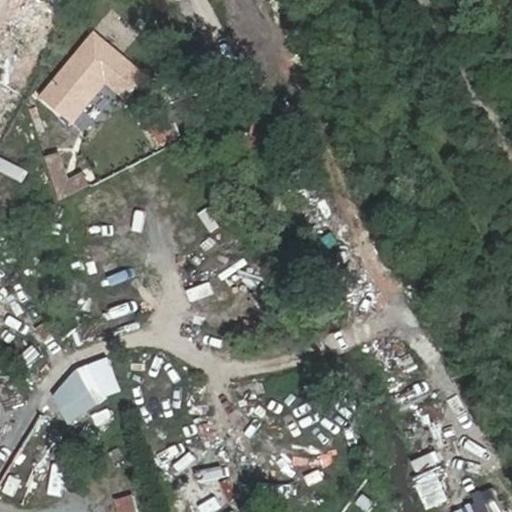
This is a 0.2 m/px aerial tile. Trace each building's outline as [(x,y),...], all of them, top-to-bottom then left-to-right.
[(161,150),(181,140),(173,124),(153,134),(161,150)] [(0,170),(24,184),(31,171),(3,155),(0,159),(0,170)] [(186,226),(212,224),(212,213),(185,215),(186,226)] [(226,248),(239,244),(235,231),(198,242),(211,285),(235,278),(226,248)] [(91,365),(104,400),(125,392),(112,357),(91,365)]
